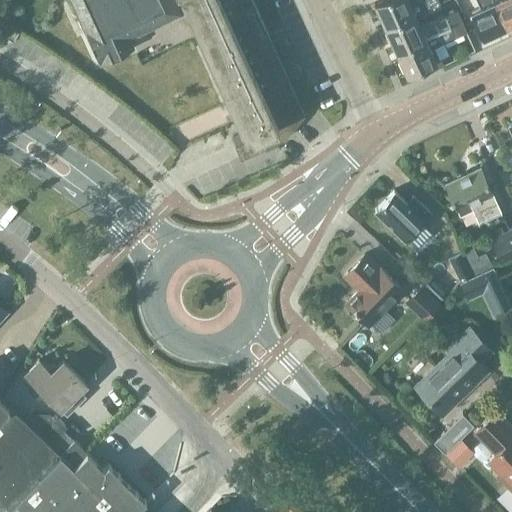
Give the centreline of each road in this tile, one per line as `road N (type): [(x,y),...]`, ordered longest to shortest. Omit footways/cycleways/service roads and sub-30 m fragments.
road 1 (unclassified): [(278,511),(30,265)]
road 2 (primary): [(189,246),(0,111)]
road 3 (primary): [(0,145),(110,223),(153,282)]
road 4 (unclassified): [(162,185),(0,62)]
road 5 (tertiary): [(376,131),(511,67)]
road 6 (residential): [(376,131),(315,0)]
road 7 (primary): [(418,511),(323,416)]
road 8 (tertiary): [(254,283),(312,216),(329,179)]
road 9 (primary): [(323,416),(321,399),(271,345),(253,312)]
road 10 (primary): [(218,345),(307,413),(323,416)]
road 11 (tertiary): [(329,179),(220,246)]
